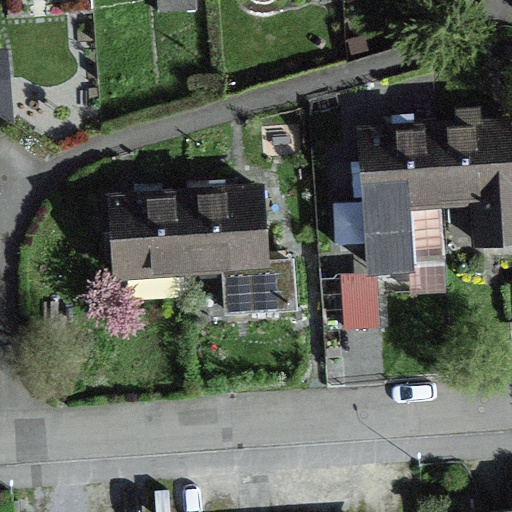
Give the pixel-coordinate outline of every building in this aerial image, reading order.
[(52,0),(53,1),(64,0),(158,0),(159,14),(199,11),(198,0),(52,0)] [(471,253),(511,251),(511,123),(482,124),(481,111),(453,113),(454,126),(439,127),(444,213),(453,213),(455,245),(470,244),(471,253)] [(447,296),(444,213),(439,127),(415,128),(414,117),(391,118),(392,129),(358,130),(365,277),(365,286),(377,286),(409,284),(410,298),(447,296)] [(268,265),(263,188),(185,192),(190,280),(221,278),(268,275),(268,265)] [(111,285),(190,280),(185,192),(106,197),(111,285)] [(294,263),(268,265),(268,275),(221,278),(224,322),(298,318),(294,263)] [(341,278),(343,335),(379,333),(377,286),(365,286),(365,277),(341,278)] [(511,511),(511,500),(473,503),(474,511),(511,511)] [(423,511),(450,511),(450,503),(423,505),(423,511)]
